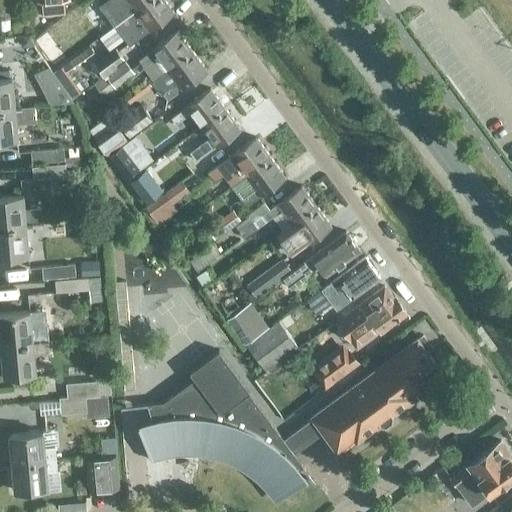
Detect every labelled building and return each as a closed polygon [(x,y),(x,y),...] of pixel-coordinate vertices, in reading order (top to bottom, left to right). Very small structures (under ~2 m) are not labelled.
[(64,12),(62,0),(36,0),(37,2),(41,1),(42,14),(64,12)] [(100,4),(99,5),(102,9),(114,25),(124,17),(134,10),(147,0),(106,0),(105,1),(100,4)] [(124,17),(114,25),(128,45),(134,41),(173,12),(164,0),(147,0),(134,10),(124,17)] [(155,55),(165,69),(191,50),(177,30),(138,59),(142,65),(155,55)] [(94,51),(88,43),(51,70),(71,96),(78,91),(64,72),(94,51)] [(124,60),(116,49),(114,47),(93,64),(102,76),(124,60)] [(206,69),(191,50),(165,69),(159,74),(159,73),(156,75),(167,89),(163,93),(167,98),(206,69)] [(103,96),(114,88),(133,73),(124,61),(94,84),(103,96)] [(83,65),(72,76),(82,87),(94,76),(83,65)] [(48,66),(34,73),(49,104),(73,102),(48,66)] [(0,108),(14,107),(19,107),(18,91),(13,92),(12,77),(0,78),(0,108)] [(132,87),(115,101),(125,114),(143,100),(132,87)] [(200,126),(225,108),(210,88),(171,117),(175,123),(181,119),(190,112),(200,126)] [(72,98),(80,109),(86,105),(87,98),(82,91),(72,98)] [(117,121),(129,137),(151,120),(139,104),(117,121)] [(14,107),(0,108),(0,138),(17,137),(16,123),(36,121),(34,105),(19,107),(14,107)] [(239,127),(225,108),(200,126),(208,136),(188,151),(195,161),(239,127)] [(127,139),(116,124),(94,141),(105,156),(127,139)] [(231,186),(236,182),(245,174),(270,156),(256,137),(216,165),(207,172),(214,181),(223,175),(231,186)] [(125,176),(138,167),(121,145),(108,155),(125,176)] [(31,162),(64,159),(63,147),(30,150),(31,162)] [(79,155),(65,156),(65,165),(80,164),(79,155)] [(270,156),(245,174),(256,188),(241,199),(245,205),(285,176),(270,156)] [(33,179),(66,175),(64,163),(32,167),(33,179)] [(145,169),(128,182),(144,202),(160,189),(145,169)] [(247,215),(234,225),(240,233),(243,237),(256,228),(254,225),(265,218),(266,220),(271,216),(281,229),(291,222),(291,223),(316,205),(301,185),(269,209),(264,201),(246,214),(247,215)] [(176,210),(164,192),(143,206),(155,224),(176,210)] [(0,226),(32,223),(42,222),(41,208),(24,209),(22,194),(0,196),(0,226)] [(291,223),(277,233),(292,253),(330,225),(316,205),(291,223)] [(240,219),(232,208),(205,227),(213,238),(240,219)] [(95,240),(93,218),(75,219),(77,242),(95,240)] [(0,256),(28,253),(26,238),(33,238),(32,223),(0,226),(0,256)] [(345,231),(301,263),(282,277),(290,288),(309,274),(309,271),(318,264),(325,274),(359,249),(345,231)] [(215,257),(207,246),(188,260),(196,271),(215,257)] [(380,277),(364,256),(321,289),(336,309),(380,277)] [(99,274),(97,260),(79,262),(80,276),(99,274)] [(42,278),(75,275),(74,263),(41,266),(42,278)] [(205,269),(195,276),(202,287),(213,279),(205,269)] [(266,269),(246,284),(255,296),(276,281),(266,269)] [(153,274),(140,274),(140,328),(152,328),(153,274)] [(99,276),(87,277),(89,301),(100,300),(99,276)] [(56,292),(88,289),(87,277),(54,280),(56,292)] [(360,304),(344,316),(336,322),(338,325),(337,330),(342,336),(346,337),(349,341),(350,341),(356,349),(405,312),(394,297),(393,298),(384,285),(359,303),(360,304)] [(244,344),(259,333),(240,308),(225,319),(244,344)] [(0,342),(0,344),(48,340),(47,328),(31,329),(29,310),(0,312),(0,342)] [(266,370),(297,347),(278,321),(247,344),(266,370)] [(146,403),(150,418),(151,419),(138,423),(151,460),(162,457),(171,455),(178,454),(189,454),(199,455),(209,457),(218,459),(228,463),(237,467),(246,473),(254,479),(261,486),(268,493),(274,502),(306,478),(298,468),(302,465),(293,453),(323,431),(336,449),(353,437),(356,441),(379,423),(384,424),(391,419),(389,419),(392,414),(415,396),(413,393),(429,380),(423,371),(434,363),(417,338),(281,438),(246,391),(248,390),(217,349),(188,371),(194,378),(162,401),(146,403)] [(48,340),(0,344),(3,375),(35,372),(33,353),(49,352),(48,340)] [(347,350),(342,343),(309,368),(325,389),(359,363),(348,349),(347,350)] [(59,399),(85,397),(99,395),(98,380),(66,383),(67,397),(59,398),(59,399)] [(86,411),(85,397),(59,399),(61,413),(86,411)] [(11,462),(55,458),(54,446),(44,447),(42,431),(9,434),(11,462)] [(467,465),(450,477),(457,486),(458,486),(471,504),(488,492),(489,492),(511,475),(511,460),(509,456),(507,457),(504,453),(508,451),(500,440),(467,464),(467,465)] [(115,454),(85,456),(88,489),(118,487),(115,454)] [(56,470),(55,458),(11,462),(14,490),(47,487),(46,471),(56,470)] [(85,511),(85,501),(73,502),(73,511),(85,511)]
